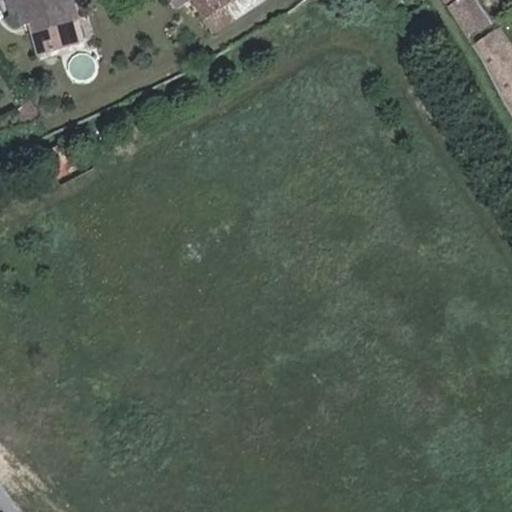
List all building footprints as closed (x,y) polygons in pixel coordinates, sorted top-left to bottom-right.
[(81,0),(34,0),(20,4),(24,21),(33,20),(37,34),(50,33),(58,62),(90,53),(83,26),(88,24),(81,0)] [(200,0),(227,41),(278,7),(273,0),(200,0)] [(418,27),(441,13),(433,0),(418,0),(405,8),(418,27)] [(457,0),(511,96),(511,29),(496,5),(492,0),(457,0)] [(446,45),(456,39),(441,13),(418,27),(433,53),(438,50),(446,45)]
